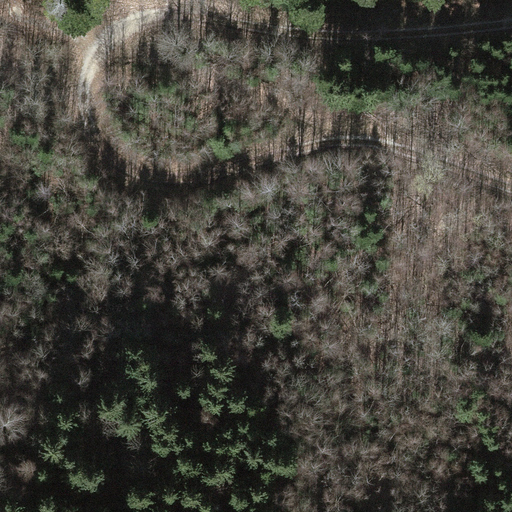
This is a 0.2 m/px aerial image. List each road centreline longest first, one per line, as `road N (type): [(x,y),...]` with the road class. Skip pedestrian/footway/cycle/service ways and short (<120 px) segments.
road 1 (track): [(511,23),(324,35),(180,12),(135,17),(100,42),(87,64),(83,101),(106,154),(125,170),(157,178),(192,177),(350,138),(511,187)]
road 2 (track): [(0,10),(225,83),(350,138)]
